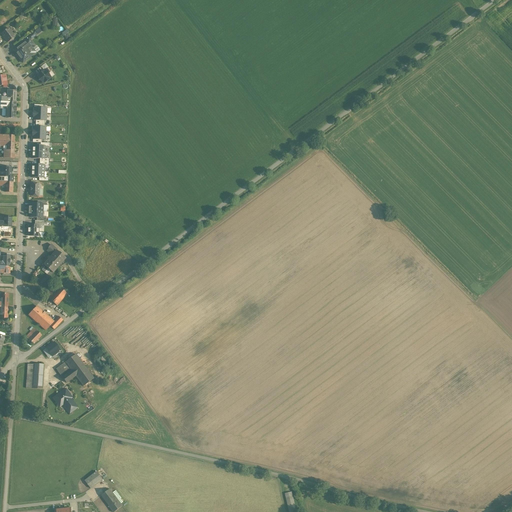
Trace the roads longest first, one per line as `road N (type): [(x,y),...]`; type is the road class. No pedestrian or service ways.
road 1 (residential): [(15,359),(494,0)]
road 2 (unclassified): [(426,511),(11,415)]
road 3 (residential): [(15,359),(24,92),(0,53)]
